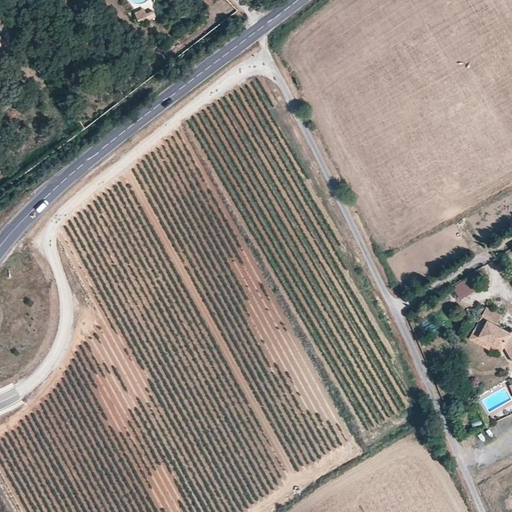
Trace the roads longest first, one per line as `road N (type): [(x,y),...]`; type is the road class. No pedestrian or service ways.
road 1 (track): [(480,511),(383,288),(274,71)]
road 2 (track): [(274,71),(255,63),(53,228),(68,325),(47,372),(17,392)]
road 3 (primary): [(0,247),(60,181),(260,27)]
